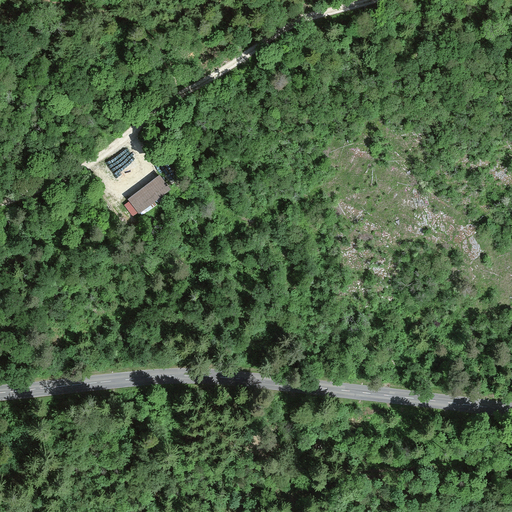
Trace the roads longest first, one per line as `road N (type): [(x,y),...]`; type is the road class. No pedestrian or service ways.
road 1 (tertiary): [(511,410),(219,376),(0,392)]
road 2 (track): [(0,205),(97,160),(171,100),(288,26),(371,0)]
